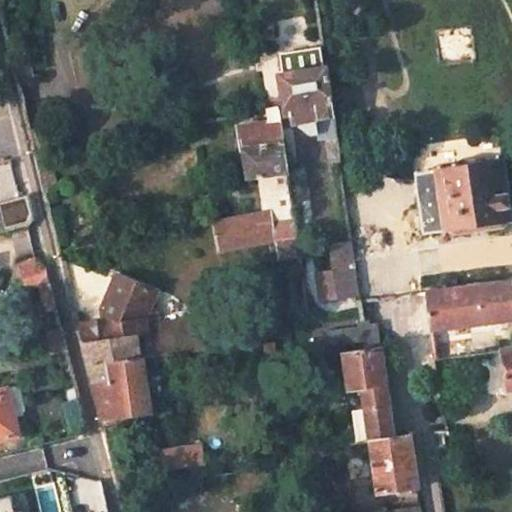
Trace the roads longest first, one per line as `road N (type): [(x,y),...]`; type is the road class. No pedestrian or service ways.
road 1 (residential): [(0,44),(117,511)]
road 2 (track): [(364,18),(402,293)]
road 3 (residential): [(429,511),(402,293)]
